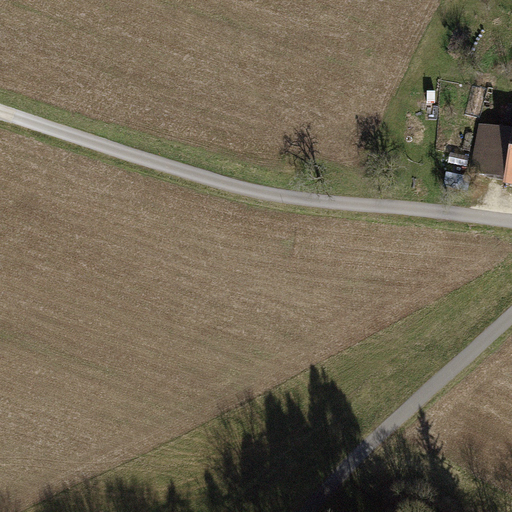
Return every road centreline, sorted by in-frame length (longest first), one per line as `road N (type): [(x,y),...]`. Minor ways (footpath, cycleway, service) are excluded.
road 1 (unclassified): [(511,220),(296,196),(65,133)]
road 2 (unclassified): [(511,314),(308,511)]
